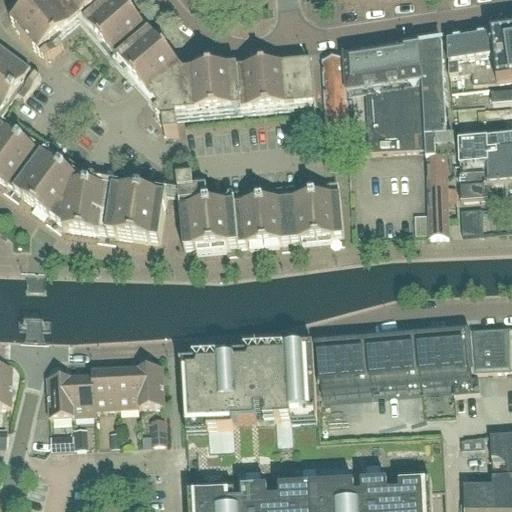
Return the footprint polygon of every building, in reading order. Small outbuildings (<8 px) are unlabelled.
[(177,123),(316,110),(312,69),(185,81),(184,79),(176,70),(169,61),(168,61),(116,0),(42,0),(11,27),(46,68),(64,53),(56,44),(81,23),(146,99),(160,116),(155,120),(164,131),(165,142),(179,141),(177,123)] [(511,37),(491,41),(496,89),(511,87),(511,37)] [(493,89),(493,90),(496,89),(491,41),(491,40),(449,47),(450,83),(459,82),(472,81),(473,91),(493,89)] [(425,144),(446,143),(442,48),(419,52),(424,89),(422,90),(425,144)] [(160,250),(168,198),(87,186),(45,155),(2,123),(19,101),(24,105),(41,83),(0,52),(0,186),(64,233),(63,236),(160,250)] [(427,156),(427,165),(436,165),(436,164),(447,163),(446,143),(425,144),(419,52),(344,64),(346,100),(366,97),(369,160),(427,156)] [(349,135),(346,100),(344,64),(322,67),(326,138),(349,135)] [(511,87),(496,89),(493,90),(493,109),(511,107),(511,87)] [(304,125),(305,142),(318,141),(317,124),(304,125)] [(510,194),(511,213),(511,143),(488,146),(489,158),(498,157),(498,164),(489,165),(489,171),(487,171),(487,180),(487,192),(487,205),(502,205),(501,195),(510,194)] [(460,174),(487,171),(489,171),(489,165),(498,164),(498,157),(489,158),(488,146),(459,149),(460,174)] [(436,165),(427,165),(429,245),(449,244),(447,163),(436,164),(436,165)] [(461,182),(461,194),(487,192),(487,180),(461,182)] [(185,259),(344,244),(341,202),(209,214),(206,185),(178,187),(185,259)] [(488,207),(487,205),(487,192),(461,194),(461,209),(488,207)] [(461,218),(462,241),(462,242),(483,240),(482,216),(461,218)] [(511,336),(510,336),(510,335),(471,337),(474,378),(475,379),(511,377),(511,336)] [(471,378),(474,378),(471,337),(468,337),(468,336),(419,340),(423,383),(452,381),(454,402),(480,400),(479,384),(472,385),(471,378)] [(371,388),(423,383),(419,340),(367,345),(371,388)] [(320,392),(371,388),(367,345),(317,349),(317,350),(315,350),(318,391),(320,391),(320,392)] [(187,451),(190,498),(190,511),(433,511),(433,498),(447,498),(444,442),(318,448),(313,353),(272,355),(272,356),(274,356),(274,360),(232,362),(233,363),(234,363),(235,369),(221,369),(221,367),(181,369),(181,370),(183,370),(186,432),(187,451)] [(10,376),(0,375),(0,414),(9,414),(10,376)] [(163,375),(139,376),(141,415),(164,413),(163,375)] [(116,377),(119,416),(141,415),(139,376),(116,377)] [(119,416),(116,377),(93,378),(93,385),(94,385),(96,417),(119,416)] [(94,385),(93,385),(71,386),(74,424),(97,423),(96,417),(94,385)] [(50,425),(74,424),(71,386),(48,387),(50,425)] [(166,450),(165,428),(152,428),(153,451),(166,450)] [(74,438),(75,456),(87,455),(86,437),(74,438)] [(51,442),(51,456),(71,456),(71,442),(51,442)] [(465,494),(465,511),(511,511),(511,442),(492,444),(493,494),(465,494)] [(481,445),(460,446),(461,459),(482,458),(481,445)]
